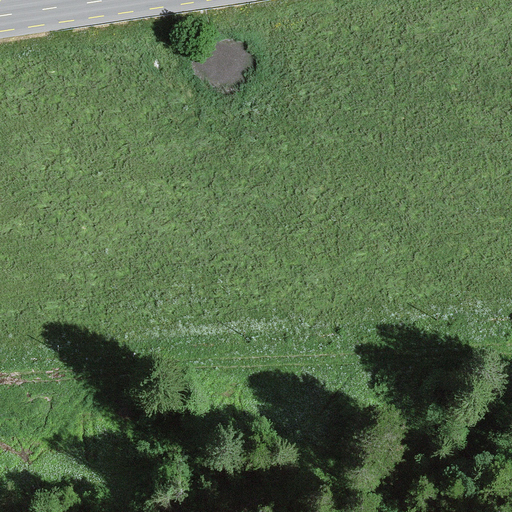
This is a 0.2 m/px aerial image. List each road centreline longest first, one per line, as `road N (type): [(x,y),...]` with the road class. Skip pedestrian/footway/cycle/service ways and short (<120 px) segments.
road 1 (track): [(0,377),(511,348)]
road 2 (primary): [(126,0),(0,18)]
